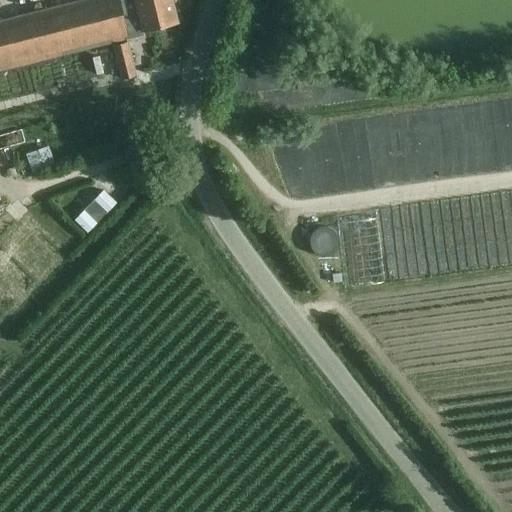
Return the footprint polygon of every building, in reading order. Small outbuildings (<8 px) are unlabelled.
[(79,0),(0,20),(0,69),(127,38),(122,19),(117,0),(79,0)] [(172,0),(117,0),(122,19),(127,38),(142,34),(141,30),(177,21),(172,0)] [(124,45),(110,48),(118,79),(132,76),(124,45)] [(124,128),(112,131),(114,139),(126,136),(124,128)] [(49,144),(27,151),(33,170),(55,163),(49,144)] [(126,172),(119,179),(127,186),(134,179),(126,172)] [(103,188),(73,217),(87,229),(114,197),(103,188)]
